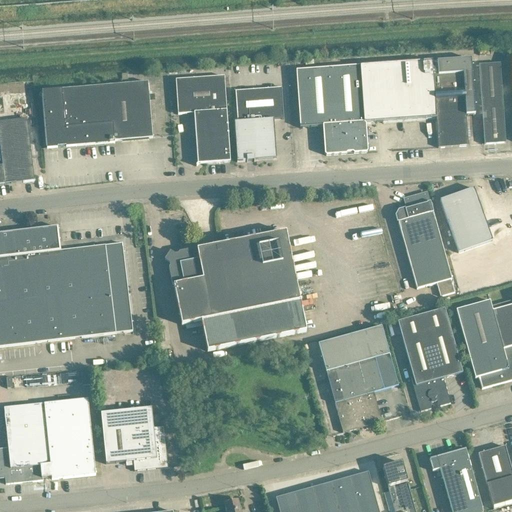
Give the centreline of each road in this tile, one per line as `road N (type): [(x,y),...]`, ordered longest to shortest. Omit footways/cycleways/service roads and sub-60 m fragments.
road 1 (unclassified): [(0,507),(203,487),(511,413)]
road 2 (unclassified): [(511,165),(0,207)]
road 3 (unknown): [(148,190),(164,340),(187,357),(311,333),(312,256),(286,226),(284,181)]
